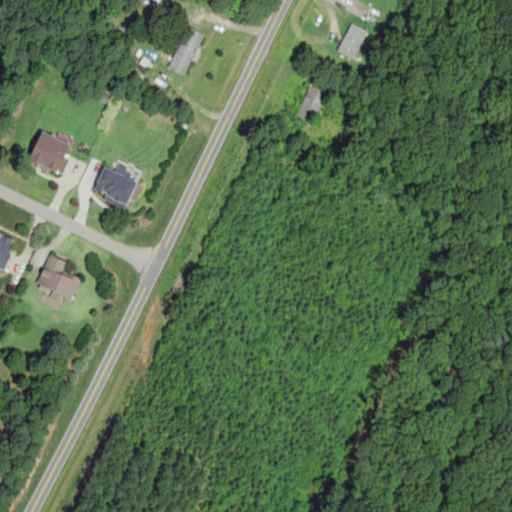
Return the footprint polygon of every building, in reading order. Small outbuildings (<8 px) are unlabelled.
[(337,49),(353,57),(367,29),(351,21),(337,49)] [(167,67),(185,75),(205,32),(187,24),(167,67)] [(296,114),(311,121),(325,91),(310,84),(296,114)] [(61,176),(76,143),(41,127),(26,160),(61,176)] [(113,169),(102,165),(91,194),(126,207),(136,181),(130,178),(134,169),(116,162),(113,169)] [(0,266),(4,268),(15,237),(0,231),(0,266)] [(63,270),(67,260),(49,253),(35,288),(71,302),(81,277),(63,270)]
